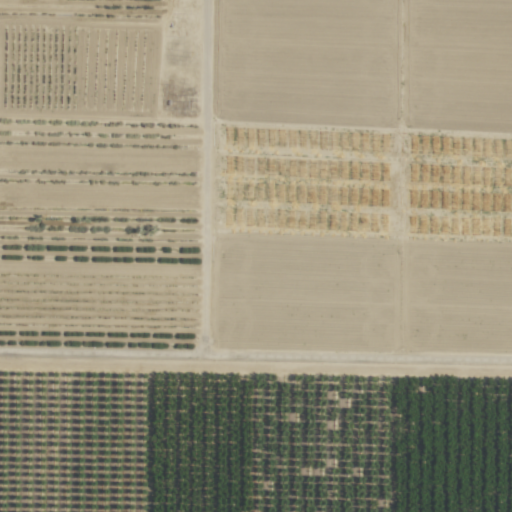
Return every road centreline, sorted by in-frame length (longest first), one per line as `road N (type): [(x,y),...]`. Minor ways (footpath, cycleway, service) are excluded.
road 1 (track): [(0,315),(204,312),(204,0)]
road 2 (track): [(511,359),(209,356),(204,312)]
